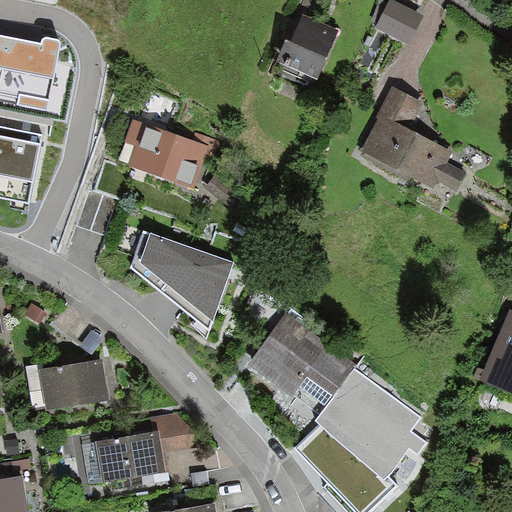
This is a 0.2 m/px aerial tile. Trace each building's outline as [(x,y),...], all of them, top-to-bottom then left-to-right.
[(393,0),(389,0),(374,30),(408,46),(423,15),(393,0)] [(302,12),(280,63),(316,78),(338,27),(302,12)] [(0,84),(10,36),(0,34),(0,84)] [(32,41),(10,36),(0,84),(0,88),(20,93),(18,104),(47,110),(60,47),(61,43),(59,40),(57,39),(46,37),(44,38),(42,40),(42,43),(32,41)] [(421,101),(393,87),(361,153),(430,187),(436,177),(458,188),(466,172),(444,161),(449,151),(407,130),(421,101)] [(192,142),(134,122),(126,146),(137,150),(131,167),(194,190),(208,152),(215,155),(220,139),(196,131),(192,142)] [(44,135),(0,126),(0,197),(30,203),(44,135)] [(208,333),(231,262),(146,235),(134,272),(208,333)] [(32,304),(26,313),(40,322),(46,313),(32,304)] [(511,312),(480,377),(511,392),(511,312)] [(422,418),(291,314),(283,320),(251,364),(292,396),(301,386),(328,406),(318,422),(321,425),(296,449),(329,483),(324,487),(348,511),(371,511),(399,486),(389,476),(394,471),(408,450),(409,448),(418,454),(427,442),(412,431),(422,418)] [(102,360),(40,370),(46,409),(108,400),(102,360)] [(159,432),(96,442),(103,484),(166,474),(162,452),(198,446),(195,433),(177,415),(157,418),(159,432)] [(81,437),(61,440),(64,458),(74,457),(80,493),(89,491),(81,437)] [(0,480),(0,511),(22,511),(17,478),(0,480)]
